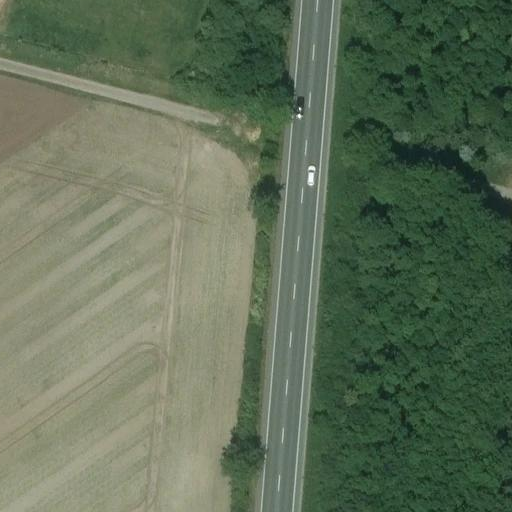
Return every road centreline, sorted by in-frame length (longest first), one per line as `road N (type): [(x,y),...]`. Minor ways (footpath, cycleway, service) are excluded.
road 1 (primary): [(323,0),(280,511)]
road 2 (unclassified): [(0,61),(194,110)]
road 3 (residential): [(511,188),(386,156)]
